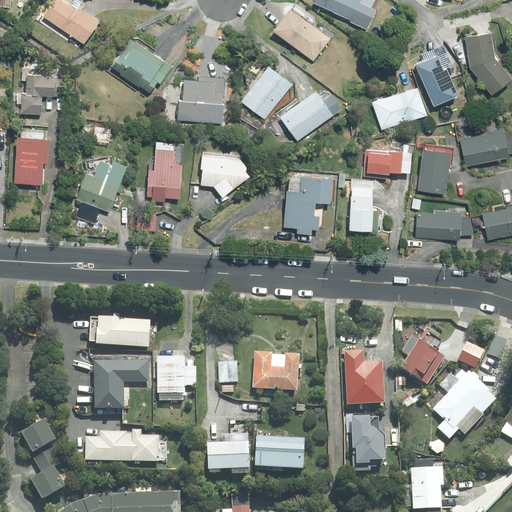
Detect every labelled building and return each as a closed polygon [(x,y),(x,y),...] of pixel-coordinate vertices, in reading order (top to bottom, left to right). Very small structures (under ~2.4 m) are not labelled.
[(50,0),(39,17),(81,44),(96,22),(75,7),(72,9),(58,0),(50,0)] [(309,0),(308,3),(366,29),(374,10),(357,3),(358,0),(309,0)] [(312,62),(329,39),(285,8),(268,30),(312,62)] [(488,94),(508,79),(491,57),(487,34),(463,38),(468,67),(488,94)] [(160,86),(172,67),(152,54),(154,50),(135,37),(120,59),(117,57),(110,67),(149,93),(156,83),(160,86)] [(457,94),(438,52),(411,64),(431,106),(457,94)] [(264,119),(288,84),(262,67),(238,102),(264,119)] [(54,76),(23,74),(20,114),(39,116),(41,98),(52,99),(54,76)] [(222,123),(225,78),(196,76),(195,82),(180,81),(179,102),(176,102),(176,120),(222,123)] [(381,131),(424,115),(413,86),(370,102),(381,131)] [(278,117),(296,141),(339,109),(327,94),(319,100),(312,91),(278,117)] [(498,131),(456,141),(462,167),(505,158),(498,131)] [(47,138),(14,137),(12,184),(39,185),(40,164),(46,164),(47,138)] [(171,151),(154,150),(153,171),(145,171),(144,196),(177,198),(179,165),(171,165),(171,151)] [(447,154),(420,150),(414,192),(442,195),(447,154)] [(398,155),(364,151),(361,178),(395,182),(398,155)] [(236,160),(198,157),(196,186),(211,187),(221,199),(249,178),(236,160)] [(93,177),(84,173),(74,198),(107,211),(124,166),(111,161),(109,167),(98,163),(93,177)] [(344,172),(336,171),(335,188),(343,188),(344,172)] [(330,178),(298,176),(298,193),(282,193),(281,227),(294,227),(293,235),(308,236),(307,229),(315,229),(316,217),(310,217),(311,203),(328,204),(330,178)] [(369,198),(348,197),(346,231),(367,232),(369,198)] [(511,206),(479,214),(485,241),(511,235),(511,206)] [(457,215),(415,213),(414,238),(455,240),(457,215)] [(147,322),(96,320),(93,331),(93,347),(146,350),(146,336),(147,322)] [(493,336),(486,357),(499,362),(505,340),(493,336)] [(434,355),(415,342),(398,370),(417,382),(434,355)] [(297,357),(253,353),(250,390),(294,393),(297,357)] [(360,353),(342,354),(344,407),(380,405),(378,364),(360,364),(360,353)] [(183,358),(155,358),(155,396),(183,396),(183,387),(194,387),(194,369),(183,369),(183,358)] [(147,363),(90,364),(91,412),(123,412),(123,384),(147,384),(147,363)] [(236,363),(217,364),(218,384),(237,383),(236,363)] [(488,393),(466,372),(431,410),(450,430),(488,393)] [(511,395),(505,408),(509,410),(502,422),(511,427),(511,395)] [(366,417),(347,418),(347,453),(351,453),(351,473),(366,472),(366,463),(380,463),(380,438),(370,430),(367,430),(366,417)] [(65,467),(42,423),(19,434),(40,475),(25,483),(37,506),(68,490),(58,471),(65,467)] [(131,434),(98,433),(98,438),(84,438),(83,462),(156,464),(157,438),(139,437),(139,431),(131,431),(131,434)] [(302,441),(255,437),(252,469),(300,473),(302,441)] [(246,444),(205,444),(205,472),(246,472),(246,444)] [(446,465),(413,465),(413,507),(443,507),(443,482),(446,482),(446,465)] [(67,507),(59,511),(175,511),(176,495),(92,498),(67,507)]
